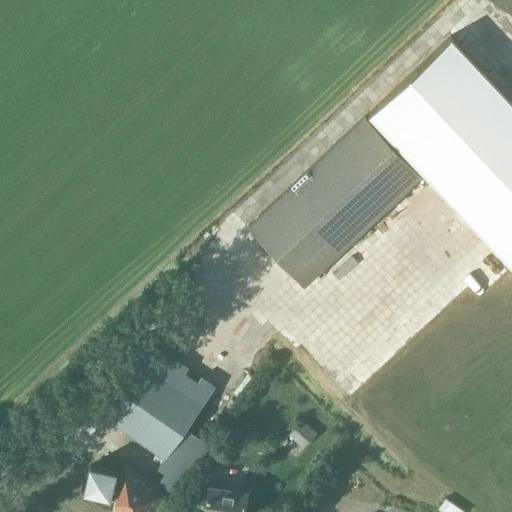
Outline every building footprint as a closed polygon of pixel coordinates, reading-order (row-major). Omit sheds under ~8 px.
[(511,97),(450,31),(368,107),(511,259),(511,97)] [(422,175),(364,114),(247,224),(304,285),(422,175)] [(184,429),(195,413),(216,384),(149,336),(134,358),(96,412),(163,459),(156,469),(161,472),(155,480),(174,494),(208,445),(184,429)] [(288,433),(303,448),(317,432),(302,418),(288,433)] [(115,497),(111,511),(153,511),(166,493),(123,463),(122,464),(123,465),(121,473),(115,472),(115,471),(90,465),(84,490),(115,497)] [(243,511),(247,490),(209,483),(204,511),(243,511)] [(444,495),(436,506),(443,511),(461,511),(463,510),(444,495)]
